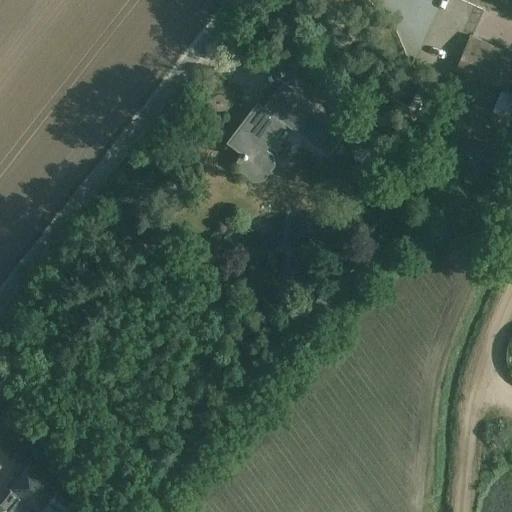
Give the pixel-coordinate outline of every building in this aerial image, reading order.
[(346,27),(330,40),(340,52),(356,39),(346,27)] [(292,30),(272,56),(285,65),(305,40),(292,30)] [(501,90),(492,112),(464,100),(447,138),(471,149),(470,153),(490,161),(507,119),(511,108),(511,54),(471,36),(456,70),(501,90)] [(257,105),(229,142),(243,153),(237,160),(238,170),(253,182),(263,180),(275,165),(274,155),(265,148),(286,122),(328,154),(345,130),(284,84),(264,110),(257,105)] [(364,143),(353,159),(366,168),(377,153),(364,143)] [(0,505),(0,511),(15,511),(25,499),(40,511),(56,491),(27,468),(11,488),(13,490),(1,506),(0,505)]
